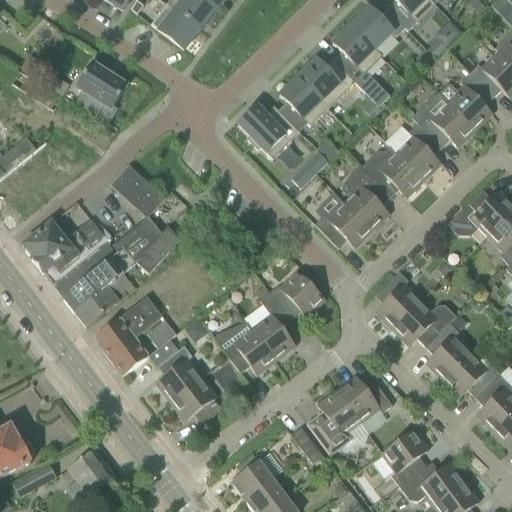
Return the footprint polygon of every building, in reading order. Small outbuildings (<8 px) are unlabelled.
[(99,0),(100,0),(99,0),(101,0),(122,13),(129,0),(99,0)] [(214,12),(198,0),(170,0),(166,6),(165,5),(165,6),(199,32),(200,32),(199,31),(213,12),(214,13),(214,12)] [(198,0),(214,12),(215,12),(214,11),(222,0),(198,0)] [(391,0),(396,4),(387,12),(405,30),(407,33),(416,24),(434,6),(428,0),(391,0)] [(136,3),(130,12),(136,16),(142,8),(136,3)] [(199,32),(165,6),(164,7),(173,13),(158,33),(183,52),(198,32),(199,33),(199,32)] [(374,52),(374,51),(392,34),(396,39),(405,30),(387,12),(379,20),(369,11),(370,11),(369,10),(350,28),(374,52)] [(332,63),(354,85),(381,58),(374,51),(374,52),(350,28),(332,46),(333,47),(341,54),(332,63)] [(511,35),(511,41),(499,55),(511,68),(511,34),(511,35)] [(437,43),(426,53),(432,60),(434,62),(445,51),(437,43)] [(432,60),(426,53),(424,51),(415,60),(424,69),(432,60)] [(508,100),(511,96),(511,68),(499,55),(482,70),(479,67),(470,77),(493,100),(500,92),(508,100)] [(24,66),(19,73),(30,80),(39,67),(33,62),(28,69),(24,66)] [(354,85),(332,63),(324,71),(316,63),(317,63),(316,62),(297,80),(327,111),(354,85)] [(113,110),(126,89),(115,82),(115,81),(111,78),(102,73),(101,74),(90,66),(75,90),(82,94),(75,106),(108,125),(116,112),(113,110)] [(53,115),(62,101),(30,80),(19,73),(10,87),(19,93),(53,115)] [(447,105),(474,133),(491,117),(483,109),(493,100),(470,77),(461,85),(464,89),(458,95),(450,87),(446,87),(438,95),(447,105)] [(327,111),(297,80),(279,98),(280,99),(310,128),(327,111)] [(457,151),(474,133),(447,105),(438,95),(434,99),(432,97),(415,114),(417,115),(411,120),(418,127),(441,151),(449,143),(457,151)] [(371,103),(362,111),(372,121),(381,113),(377,109),(371,103)] [(283,151),(298,136),(275,112),(267,120),(256,109),(255,110),(239,126),(238,126),(237,127),(249,140),(247,142),(257,152),(259,150),(271,162),(283,151)] [(432,160),(441,151),(418,127),(408,136),(411,140),(395,155),(423,184),(439,167),(432,160)] [(0,180),(35,153),(25,141),(2,159),(0,156),(0,180)] [(366,177),(389,201),(397,193),(405,201),(423,184),(395,155),(389,149),(384,154),(377,154),(360,171),(366,177)] [(320,172),(327,164),(318,155),(305,167),(314,176),(315,176),(320,172)] [(146,222),(161,205),(164,202),(128,169),(110,188),(146,222)] [(380,210),(389,201),(366,177),(360,171),(358,169),(346,181),(345,190),(352,197),(344,206),(371,234),(388,218),(380,210)] [(486,239),(511,214),(511,208),(498,194),(490,202),(482,193),(447,227),(457,237),(468,238),(477,229),(486,239)] [(354,251),(371,234),(344,206),(327,222),(323,218),(314,227),(337,252),(346,243),(354,251)] [(511,214),(486,239),(503,257),(500,260),(508,268),(511,264),(511,214)] [(137,229),(111,250),(116,255),(63,299),(61,301),(74,316),(122,277),(136,266),(135,265),(134,264),(161,237),(148,221),(137,229)] [(116,255),(111,250),(90,222),(71,238),(70,243),(66,246),(50,225),(22,248),(24,250),(24,253),(28,258),(31,258),(32,261),(31,262),(42,276),(44,275),(63,299),(116,255)] [(161,237),(134,264),(135,265),(136,266),(150,279),(180,246),(167,230),(161,237)] [(257,249),(268,238),(260,230),(249,241),(257,249)] [(268,238),(257,249),(265,257),(276,246),(268,238)] [(295,275),(281,289),(279,290),(278,289),(269,295),(290,323),(300,315),(306,320),(323,303),(295,275)] [(374,315),(391,333),(420,304),(405,288),(408,285),(398,275),(374,299),(382,307),(374,315)] [(129,286),(122,277),(74,316),(85,331),(136,291),(131,284),(129,286)] [(280,330),(290,323),(269,295),(259,303),(270,318),(252,332),(275,363),(294,349),(280,330)] [(109,328),(93,340),(122,379),(148,360),(141,350),(134,341),(156,324),(161,320),(152,308),(146,300),(109,328)] [(424,350),(449,326),(455,320),(444,308),(436,308),(430,314),(420,304),(391,333),(408,349),(416,342),(424,350)] [(511,314),(506,308),(499,316),(505,323),(511,315),(511,314)] [(183,329),(189,341),(202,334),(197,323),(183,329)] [(164,324),(146,338),(150,343),(157,352),(158,352),(175,339),(164,324)] [(215,343),(227,360),(239,376),(249,369),(256,378),(275,363),(252,332),(251,332),(246,325),(221,335),(211,340),(215,343)] [(425,367),(442,384),(470,356),(455,340),(459,337),(449,326),(424,350),(433,359),(425,367)] [(154,386),(169,405),(201,381),(187,363),(191,361),(183,350),(156,370),(163,380),(154,386)] [(474,401),(499,378),(490,370),(487,373),(470,356),(442,384),(458,401),(466,393),(474,401)] [(511,391),(499,378),(474,401),(483,410),(475,418),(492,435),(511,414),(511,391)] [(355,380),(335,394),(358,425),(376,412),(380,417),(391,409),(371,381),(361,389),(355,380)] [(201,381),(169,405),(183,424),(192,418),(200,427),(220,412),(213,403),(215,401),(201,381)] [(306,427),(330,459),(352,442),(346,434),(358,425),(335,394),(316,408),(319,417),(306,427)] [(511,414),(492,435),(509,452),(511,448),(511,414)] [(0,481),(12,475),(29,465),(27,461),(31,460),(32,454),(28,447),(24,446),(20,448),(10,428),(0,433),(0,481)] [(303,456),(313,448),(300,430),(290,438),(303,456)] [(389,479),(398,490),(425,469),(418,460),(427,453),(412,433),(379,458),(393,477),(389,479)] [(320,457),(313,448),(303,456),(310,465),(320,457)] [(76,484),(66,491),(65,492),(78,508),(114,480),(92,453),(67,473),(76,484)] [(230,485),(242,502),(270,481),(257,464),(230,485)] [(423,500),(430,510),(464,486),(449,466),(438,475),(431,465),(425,469),(398,490),(405,500),(408,504),(417,504),(423,500)] [(31,477),(12,488),(18,500),(55,480),(49,468),(31,477)] [(242,502),(249,511),(264,511),(283,498),(270,481),(242,502)] [(469,511),(478,505),(464,486),(430,510),(431,511),(469,511)] [(293,511),(283,498),(264,511),(293,511)]
